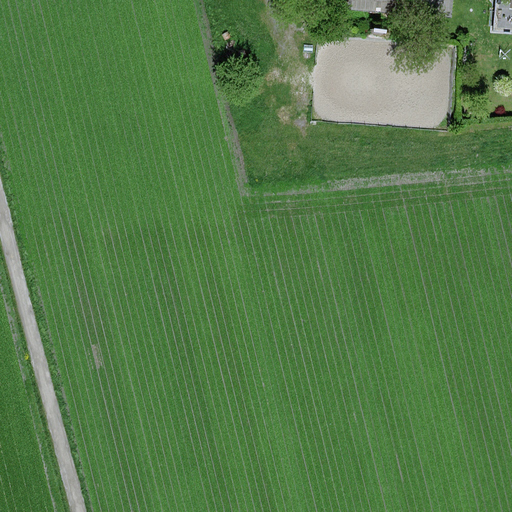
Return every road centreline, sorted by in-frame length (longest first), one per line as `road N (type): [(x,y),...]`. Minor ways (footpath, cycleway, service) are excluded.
road 1 (track): [(11,232),(334,203),(511,164)]
road 2 (track): [(0,188),(79,511)]
